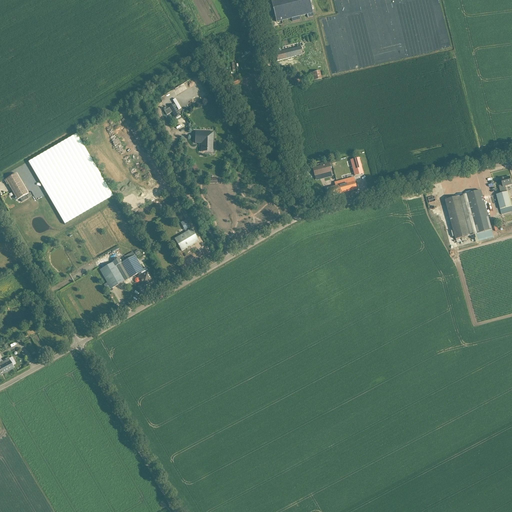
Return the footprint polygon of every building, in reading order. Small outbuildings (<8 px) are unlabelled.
[(314,16),(309,0),(271,0),(276,22),(292,18),(292,21),(299,20),(299,17),(307,14),(308,18),(314,16)] [(300,43),(282,47),(283,51),(275,53),(277,61),(303,55),(301,47),(303,46),(302,43),(300,43)] [(289,65),(295,85),(300,84),(297,74),(295,75),(294,72),(296,71),(294,63),(289,65)] [(311,82),(322,79),(320,71),(309,74),(311,82)] [(180,115),(173,104),(169,107),(169,108),(164,111),(167,115),(172,112),(175,118),(180,115)] [(195,143),(202,144),(202,152),(213,153),(213,133),(195,132),(195,143)] [(77,134),(28,162),(65,225),(114,196),(78,135),(77,134)] [(355,176),(363,173),(359,158),(351,160),(355,176)] [(320,166),(312,168),(314,176),(315,176),(331,172),(330,167),(329,161),(319,164),(320,166)] [(17,174),(6,180),(18,200),(20,199),(22,202),(28,198),(26,195),(28,194),(17,174)] [(328,188),(330,196),(357,189),(354,177),(334,183),(335,186),(328,188)] [(505,178),(501,179),(503,185),(499,186),(499,188),(501,194),(496,195),(500,210),(511,206),(508,192),(507,192),(506,186),(507,186),(511,185),(510,177),(505,178)] [(493,236),(492,230),(481,191),(446,200),(456,240),(476,234),(478,240),(493,236)] [(125,204),(129,214),(135,212),(132,201),(125,204)] [(182,251),(199,241),(192,229),(174,239),(182,251)] [(113,263),(100,270),(109,286),(105,288),(107,291),(111,289),(119,284),(125,281),(130,278),(138,274),(139,276),(138,277),(142,284),(144,286),(146,285),(153,281),(148,271),(146,268),(143,270),(135,256),(127,260),(121,263),(119,258),(113,262),(113,263)] [(0,354),(0,366),(4,374),(14,368),(13,366),(16,365),(12,358),(9,360),(8,358),(2,361),(1,358),(2,358),(0,354)]
